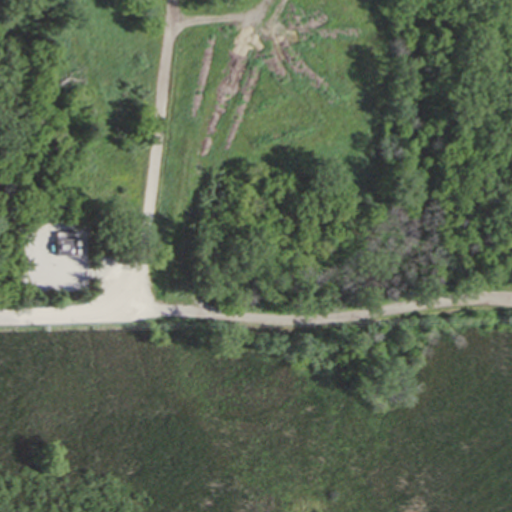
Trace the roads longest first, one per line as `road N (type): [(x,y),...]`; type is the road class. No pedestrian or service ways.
road 1 (residential): [(511,299),(449,299),(314,321),(156,311)]
road 2 (residential): [(0,319),(156,311)]
